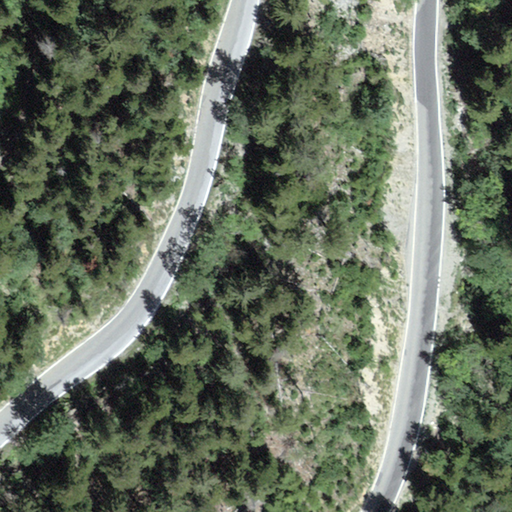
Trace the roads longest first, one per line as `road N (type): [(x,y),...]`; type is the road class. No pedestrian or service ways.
road 1 (unclassified): [(378,511),(406,447),(419,342),(432,151),(426,0)]
road 2 (unclassified): [(243,0),(199,185),(171,255),(119,334),(0,427)]
